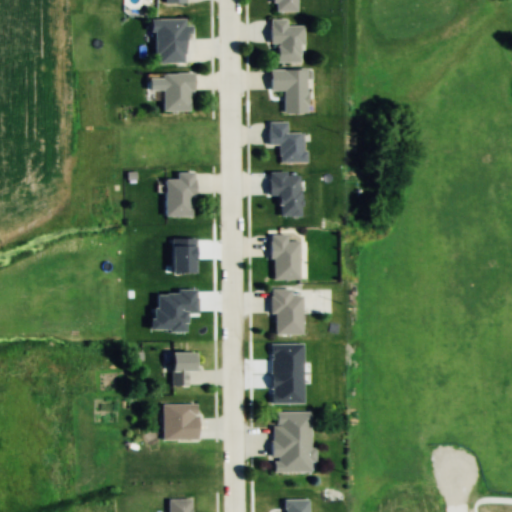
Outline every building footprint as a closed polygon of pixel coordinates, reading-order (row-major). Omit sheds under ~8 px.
[(266,0),(266,2),(271,2),(272,12),(295,12),(295,0),(266,0)] [(266,20),(266,44),(272,44),(272,63),(299,62),(298,26),(284,26),(284,20),(266,20)] [(303,71),(265,71),(265,91),(279,91),(279,114),(303,114),(303,71)] [(158,74),(158,112),(187,112),(187,74),(158,74)] [(283,123),(264,122),(264,146),(275,146),(275,163),(301,164),(301,134),(283,134),(283,123)] [(159,217),(189,217),(189,173),(172,173),(172,180),(159,180),(159,217)] [(296,280),(296,242),(283,242),(283,236),(266,236),(266,280),(296,280)] [(267,334),(298,335),(298,297),(287,297),(287,289),(267,288),(267,334)] [(164,353),(164,387),(183,387),(183,373),(194,373),(194,353),(164,353)] [(193,405),(158,405),(158,434),(193,434),(193,405)] [(307,413),(268,412),(268,473),(306,473),(307,413)] [(163,511),(187,511),(187,498),(164,498),(163,511)]
